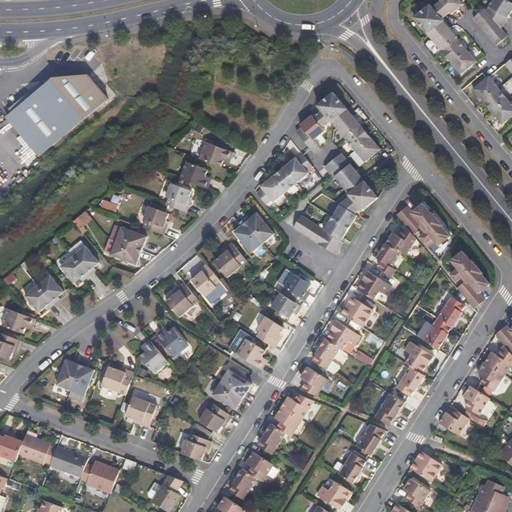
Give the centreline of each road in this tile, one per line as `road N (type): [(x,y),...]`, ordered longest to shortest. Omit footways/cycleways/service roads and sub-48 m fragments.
road 1 (residential): [(326,65),(202,229),(59,341),(2,399)]
road 2 (residential): [(211,482),(417,164)]
road 3 (residential): [(367,511),(511,293)]
road 4 (residential): [(2,399),(211,482)]
road 5 (primary): [(0,32),(91,25),(204,0)]
road 6 (residential): [(511,163),(394,26),(397,0)]
road 7 (primary): [(511,220),(406,92)]
road 8 (residential): [(417,164),(511,277)]
road 9 (residential): [(326,65),(417,164)]
